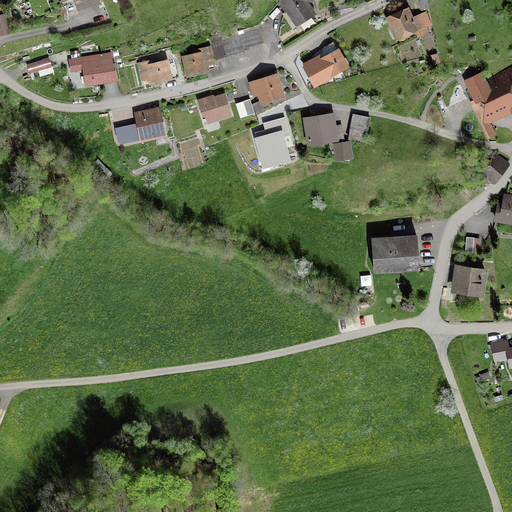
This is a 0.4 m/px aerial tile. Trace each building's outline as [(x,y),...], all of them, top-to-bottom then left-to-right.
[(284,15),(293,28),(297,25),(298,25),(296,22),(304,16),(306,19),(315,13),(308,2),(311,0),(281,0),(288,11),(285,12),(284,15)] [(418,0),(421,9),(428,7),(426,0),(418,0)] [(389,19),(397,38),(416,29),(416,31),(419,30),(421,35),(428,32),(425,26),(431,24),(425,12),(411,18),(407,10),(404,12),(402,9),(391,14),(392,17),(389,19)] [(261,30),(222,41),(226,57),(265,45),(261,30)] [(222,41),(212,44),(217,59),(226,57),(222,41)] [(303,63),(314,85),(347,67),(333,42),(325,47),(329,55),(322,59),(320,54),(303,63)] [(184,56),(189,74),(214,68),(209,47),(194,50),(195,54),(184,56)] [(438,53),(431,55),(433,63),(440,61),(438,53)] [(84,67),(87,84),(114,80),(110,54),(70,60),(72,69),(84,67)] [(30,73),(39,70),(40,75),(52,71),(48,59),(27,65),(30,73)] [(150,78),(152,83),(178,76),(173,59),(155,63),(154,59),(139,63),(143,80),(150,78)] [(475,109),(474,109),(479,120),(511,105),(511,67),(485,81),(482,74),(466,81),(470,90),(467,91),(475,109)] [(259,92),(262,101),(282,95),(276,76),(268,78),(267,75),(261,77),(262,80),(252,83),(255,94),(259,92)] [(440,94),(446,107),(466,97),(460,84),(440,94)] [(203,118),(204,121),(215,117),(215,119),(231,114),(224,94),(210,98),(210,97),(198,100),(204,118),(203,118)] [(249,100),(235,105),(240,120),(254,115),(251,106),(249,100)] [(252,104),(255,113),(262,110),(259,101),(252,104)] [(141,134),(142,139),(155,136),(155,133),(163,131),(159,112),(151,114),(150,111),(137,114),(138,119),(131,121),(131,125),(134,135),(138,134),(141,134)] [(354,115),(350,137),(362,139),(363,132),(366,133),(370,118),(354,115)] [(311,139),(311,141),(334,138),(330,117),(308,120),(311,138),(309,139),(310,140),(311,139)] [(138,134),(134,135),(131,125),(115,128),(118,145),(139,140),(138,134)] [(277,157),(279,162),(289,159),(281,132),(263,137),(262,131),(255,133),(263,161),(277,157)] [(334,144),(337,159),(352,157),(349,142),(334,144)] [(480,171),(492,184),(509,163),(493,152),(480,171)] [(495,219),(511,221),(511,196),(504,196),(503,206),(498,205),(495,219)] [(372,238),(374,269),(419,266),(416,235),(372,238)] [(454,289),(482,293),(485,270),(457,266),(454,289)] [(370,276),(360,277),(360,286),(370,285),(370,276)] [(511,348),(508,349),(506,341),(492,344),(496,361),(509,358),(511,366),(511,365),(511,348)]
